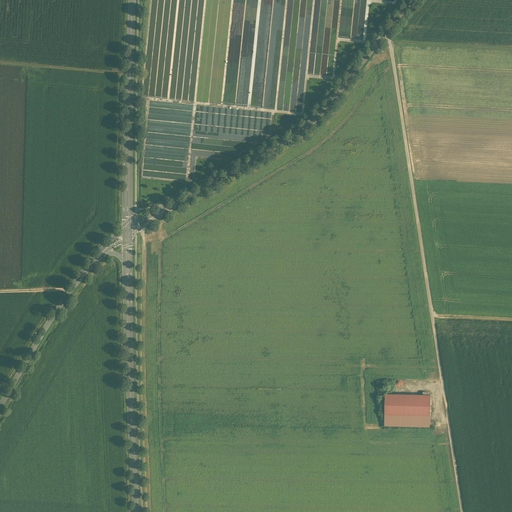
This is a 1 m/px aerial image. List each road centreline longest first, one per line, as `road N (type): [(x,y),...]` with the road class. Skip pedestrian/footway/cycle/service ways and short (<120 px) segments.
road 1 (unclassified): [(386,33),(462,511)]
road 2 (tertiary): [(386,33),(305,127),(127,232)]
road 3 (secondary): [(127,269),(136,511)]
road 4 (secondary): [(132,0),(127,232)]
road 5 (secondary): [(96,256),(0,408)]
road 6 (track): [(0,61),(129,73)]
road 7 (track): [(511,48),(388,41)]
